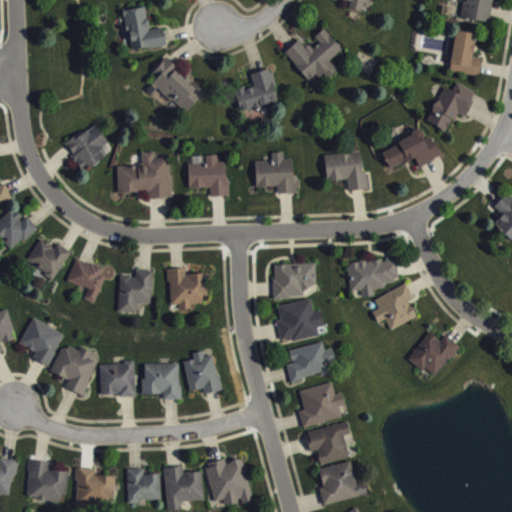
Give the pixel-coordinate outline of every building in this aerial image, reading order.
[(339,0),(338,5),(352,7),(351,15),(363,18),(365,9),(373,10),(374,0),(339,0)] [(492,28),(495,0),(462,0),(462,7),(465,7),(463,25),(492,28)] [(167,53),(165,34),(150,36),(148,14),(126,16),(130,57),(167,53)] [(344,56),(326,35),(316,44),(319,48),(309,56),(300,47),(286,59),(310,87),(318,80),(325,89),(339,76),(331,67),(344,56)] [(451,79),(481,82),(484,65),(475,64),(478,40),(457,37),(451,79)] [(205,99),(166,65),(154,79),(160,84),(154,90),(187,119),(205,99)] [(253,80),(255,92),(237,97),(242,118),(280,108),(272,75),(253,80)] [(478,99),(458,89),(454,97),(446,93),(428,128),(449,139),(458,119),(466,123),(478,99)] [(67,151),(85,178),(107,163),(102,155),(110,149),(96,130),(67,151)] [(421,173),(443,163),(433,143),(428,145),(424,137),(383,156),(393,176),(417,164),(421,173)] [(119,173),(120,199),(152,198),(152,205),(172,204),(172,164),(156,164),(156,158),(143,159),(144,172),(119,173)] [(372,195),(370,180),(364,180),(361,158),(326,161),(328,188),(349,186),(350,198),(372,195)] [(257,168),(257,194),(279,193),(280,200),(297,200),(296,166),(285,166),(285,159),(273,159),(274,167),(257,168)] [(190,170),(191,195),(212,194),(212,203),(230,203),(229,168),(219,168),(219,162),(208,162),(208,170),(190,170)] [(0,193),(0,192),(0,212),(14,206),(7,190),(0,193)] [(511,245),(511,202),(509,199),(496,214),(503,220),(494,229),(511,245)] [(29,223),(25,226),(15,215),(0,227),(0,244),(11,258),(39,235),(29,223)] [(56,286),(73,259),(59,250),(56,254),(42,245),(28,268),(56,286)] [(69,287),(90,296),(86,306),(96,310),(107,285),(102,283),(105,275),(79,264),(69,287)] [(399,265),(350,270),(352,298),(363,297),(364,304),(376,303),(375,296),(387,294),(387,289),(401,287),(399,265)] [(276,305),(306,304),(306,299),(318,299),(317,269),(303,270),(303,271),(275,272),(276,305)] [(171,311),(180,311),(180,316),(194,315),(193,310),(205,310),(204,303),(209,302),(209,280),(187,281),(187,275),(170,276),(171,311)] [(155,277),(138,276),(137,283),(121,283),(120,319),(139,319),(139,309),(153,310),(155,277)] [(418,323),(410,307),(415,305),(408,290),(377,306),(381,315),(374,319),(379,329),(387,325),(393,336),(418,323)] [(321,343),(319,334),(326,332),(323,317),(315,319),(313,306),(279,312),(282,327),(279,328),(283,347),(293,345),(294,348),(321,343)] [(0,319),(0,358),(5,357),(3,350),(17,346),(9,317),(0,319)] [(65,340),(33,325),(22,351),(38,358),(35,365),(51,372),(65,340)] [(442,348),(431,339),(411,364),(436,384),(461,352),(447,341),(442,348)] [(293,389),(338,377),(332,355),(326,356),(325,348),(291,357),(294,370),(289,371),(293,389)] [(70,386),(67,394),(85,402),(99,369),(91,365),(94,359),(81,354),(80,358),(64,351),(52,378),(70,386)] [(191,398),(205,395),(206,400),(222,398),(216,361),(205,363),(204,358),(194,360),(196,366),(186,368),(191,398)] [(103,401),(122,400),(122,403),(137,403),(136,369),(102,370),(103,401)] [(181,370),(144,371),(145,401),(165,400),(165,406),(182,406),(181,370)] [(301,397),(306,416),(301,418),(305,434),(343,424),(340,413),(346,412),(343,399),(337,401),(333,389),(301,397)] [(351,464),(346,442),(352,441),(349,429),(307,439),(312,458),(319,457),(322,471),(351,464)] [(0,500),(13,502),(18,467),(1,465),(1,470),(0,469),(0,500)] [(216,508),(225,506),(226,511),(229,511),(242,509),(242,510),(255,507),(245,465),(227,469),(226,466),(207,470),(216,508)] [(62,508),(62,501),(68,502),(70,478),(51,477),(51,468),(31,467),(29,506),(62,508)] [(359,491),(352,467),(320,476),(325,495),(321,496),(325,511),(369,500),(366,489),(359,491)] [(204,478),(185,479),(185,473),(166,474),(168,511),(183,511),(183,508),(205,507),(204,478)] [(78,510),(116,511),(116,483),(97,482),(97,475),(79,475),(78,510)] [(146,475),(129,476),(130,508),(162,507),(162,480),(146,481),(146,475)]
